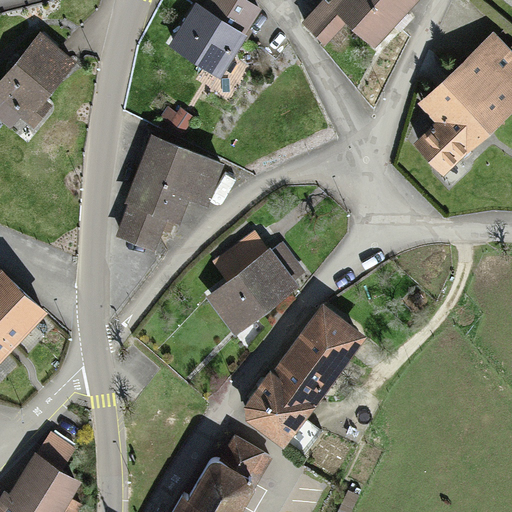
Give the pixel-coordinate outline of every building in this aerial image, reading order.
[(244,0),(205,0),(178,45),(218,69),(256,7),(244,0)] [(325,0),(303,20),(320,40),(347,18),(365,38),(408,0),(325,0)] [(413,137),(440,167),(511,102),(511,50),(510,52),(493,32),(415,102),(432,120),(413,137)] [(40,35),(0,80),(0,96),(30,122),(47,102),(40,96),(70,61),(40,35)] [(150,136),(116,231),(151,244),(162,212),(177,218),(186,193),(204,199),(218,160),(150,136)] [(224,281),(207,293),(230,327),(303,277),(279,243),(264,253),(250,233),(210,260),(224,281)] [(0,346),(38,303),(0,269),(0,346)] [(321,309),(241,407),(278,436),(357,339),(321,309)] [(34,452),(0,501),(0,511),(67,511),(74,502),(65,496),(76,481),(34,452)] [(207,458),(171,511),(234,511),(251,486),(207,458)]
